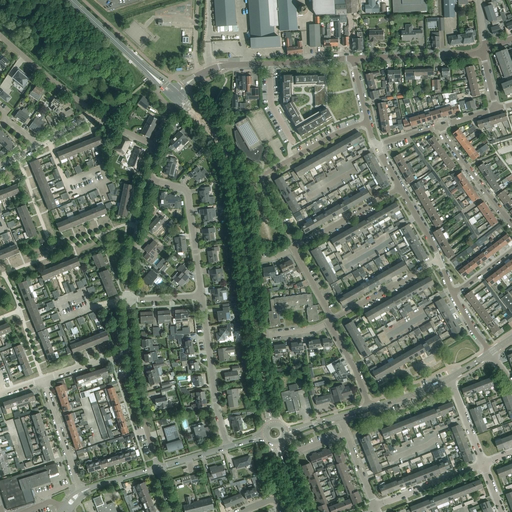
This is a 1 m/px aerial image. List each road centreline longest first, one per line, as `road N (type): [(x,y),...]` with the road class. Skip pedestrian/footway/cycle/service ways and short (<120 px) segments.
road 1 (secondary): [(270,423),(234,178),(216,139),(174,96)]
road 2 (residential): [(295,247),(262,176),(367,122)]
road 3 (residential): [(227,447),(201,298)]
road 4 (residential): [(201,298),(186,192),(148,178)]
road 5 (secondary): [(174,96),(70,0)]
road 6 (residential): [(352,58),(484,50)]
road 7 (residential): [(127,302),(148,178)]
road 8 (residential): [(329,321),(438,259)]
road 9 (residential): [(94,113),(0,34)]
road 10 (residential): [(511,223),(437,126)]
